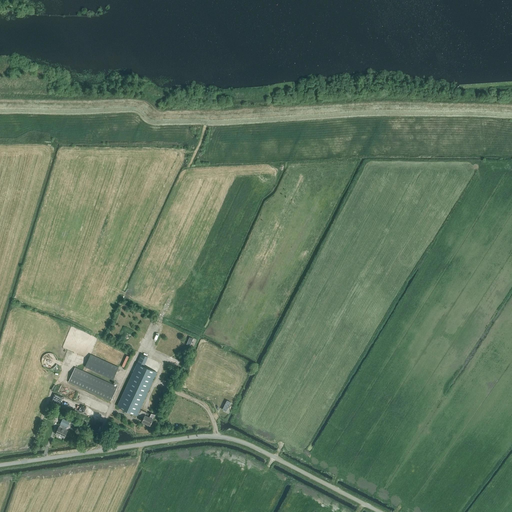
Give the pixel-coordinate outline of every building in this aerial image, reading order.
[(43,357),(42,358),(42,359),(41,360),(41,361),(41,363),(42,364),(42,365),(43,366),(44,367),(45,368),(46,368),(47,369),(48,369),(50,369),(51,369),(52,369),(53,368),(54,367),(55,367),(56,366),(56,364),(57,363),(57,362),(57,361),(57,360),(57,358),(56,357),(55,356),(55,355),(54,355),(53,354),(51,354),(50,353),(49,353),(48,353),(46,354),(45,354),(44,355),(43,356),(43,357)] [(140,409),(157,373),(143,366),(148,357),(141,354),(117,406),(137,415),(144,418),(142,421),(147,424),(149,425),(150,425),(154,416),(140,409)] [(113,379),(118,367),(90,355),(85,367),(113,379)] [(111,401),(117,387),(75,367),(68,382),(111,401)] [(227,400),(222,409),(226,411),(231,402),(227,400)] [(64,438),(68,431),(66,430),(67,427),(60,424),(59,427),(56,434),(64,438)]
